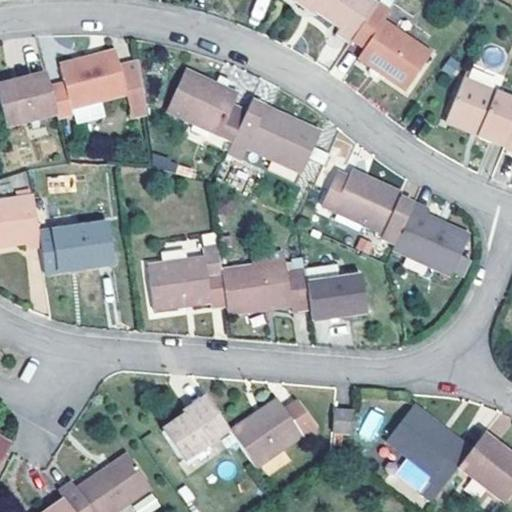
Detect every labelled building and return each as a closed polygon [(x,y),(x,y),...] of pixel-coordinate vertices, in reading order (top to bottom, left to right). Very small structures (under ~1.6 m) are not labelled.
[(351,40),(375,5),(367,0),(292,0),(338,30),(334,35),(349,44),(351,40)] [(375,5),(351,40),(363,47),(356,57),(405,91),(429,54),(381,22),(388,13),(375,5)] [(72,113),(71,108),(72,107),(76,124),(105,116),(101,100),(128,93),(134,117),(148,113),(140,64),(120,69),(115,52),(60,67),(65,85),(51,88),(57,112),(58,117),(72,113)] [(232,142),(243,116),(229,110),(236,96),(184,72),(167,111),(232,142)] [(51,88),(47,75),(28,80),(28,82),(0,89),(0,102),(6,125),(57,112),(51,88)] [(480,128),(477,135),(506,147),(511,132),(511,100),(462,80),(448,114),(480,128)] [(301,172),(308,157),(313,146),(318,134),(263,111),(249,104),(243,116),(232,142),(228,152),(241,159),(246,148),(301,172)] [(480,128),(448,114),(445,121),(477,135),(480,128)] [(322,150),(313,146),(308,157),(317,161),(322,150)] [(321,204),(383,233),(381,238),(395,245),(412,205),(398,199),(400,195),(350,172),(348,178),(345,184),(333,179),(321,204)] [(333,179),(345,184),(348,178),(336,172),(333,179)] [(39,232),(34,197),(0,202),(0,244),(27,241),(28,249),(41,247),(39,232)] [(395,245),(392,250),(451,276),(452,273),(461,276),(468,260),(460,256),(469,236),(425,217),(427,212),(412,205),(395,245)] [(109,224),(39,232),(41,247),(45,270),(85,266),(85,268),(114,264),(109,224)] [(212,303),(208,276),(222,274),(222,272),(218,245),(203,247),(205,260),(148,268),(155,311),(212,303)] [(292,313),(311,310),(307,285),(305,271),(286,273),(283,262),(222,272),(222,274),(229,315),(291,305),(292,313)] [(361,277),(307,285),(311,310),(313,322),(367,314),(361,277)] [(228,430),(207,400),(161,432),(182,461),(228,430)] [(278,400),(230,432),(255,468),(303,435),(307,441),(319,432),(298,403),(286,412),(278,400)] [(459,466),(472,450),(414,406),(387,440),(408,456),(445,484),(459,466)] [(333,411),(332,433),(351,435),(353,413),(333,411)] [(371,411),(359,433),(369,439),(382,416),(371,411)] [(472,450),(459,466),(505,502),(511,492),(511,459),(506,455),(508,454),(483,435),(472,450)] [(0,465),(11,447),(0,440),(0,465)] [(125,454),(75,489),(71,484),(58,492),(64,500),(72,511),(115,511),(149,488),(125,454)] [(445,484),(408,456),(396,472),(432,500),(445,484)] [(72,511),(64,500),(47,511),(72,511)]
